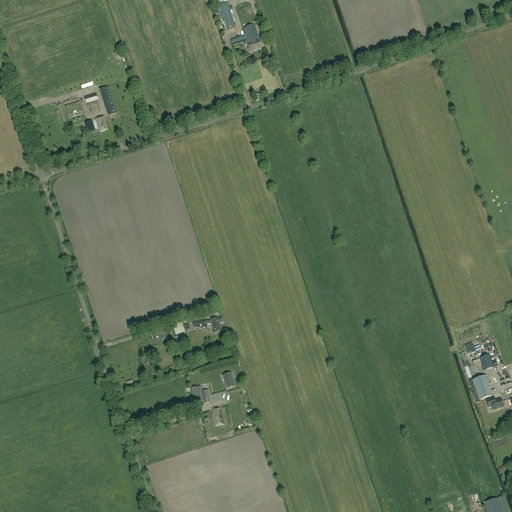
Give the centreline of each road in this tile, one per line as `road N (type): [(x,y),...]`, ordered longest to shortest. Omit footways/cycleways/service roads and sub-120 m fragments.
road 1 (unclassified): [(41,175),(511,17)]
road 2 (unclassified): [(127,435),(41,175)]
road 3 (unclassified): [(41,175),(0,54)]
